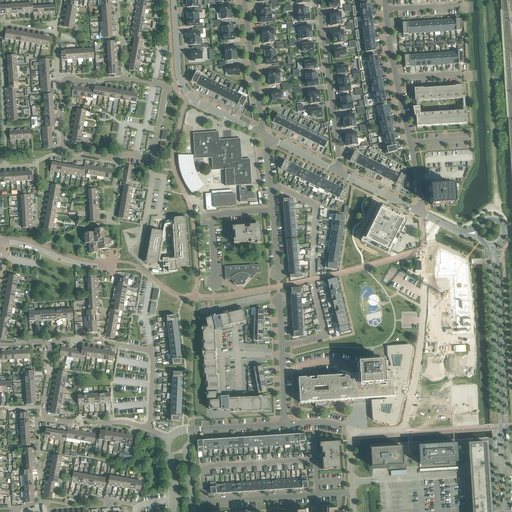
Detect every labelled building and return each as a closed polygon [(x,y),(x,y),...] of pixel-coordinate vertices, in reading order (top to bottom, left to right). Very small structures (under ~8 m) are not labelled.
[(194,10),(201,10),(200,4),(197,4),(197,0),(187,1),(186,1),(186,5),(186,8),(187,8),(194,7),(194,10)] [(221,13),(231,12),(231,6),(224,6),(223,3),(217,4),(218,7),(219,7),(220,13),(221,13)] [(187,20),(188,20),(199,20),(200,20),(199,13),(202,13),(202,10),(201,10),(194,10),(195,13),(187,14),(187,17),(187,20)] [(271,15),(260,16),(260,22),(267,22),(268,25),(275,24),(274,18),(271,18),(271,15)] [(196,29),(202,29),(202,23),(199,23),(199,20),(188,20),(187,20),(188,27),(195,26),(196,29)] [(407,24),(407,23),(402,23),(402,25),(400,25),(400,30),(402,30),(403,37),(408,37),(408,34),(407,34),(407,24)] [(222,34),(233,33),(233,32),(234,32),(233,29),(232,26),(221,27),(220,27),(221,27),(222,34)] [(262,37),(263,37),(273,36),(276,36),(275,26),(268,27),(268,30),(261,31),(262,37)] [(298,34),(300,34),(300,33),(311,32),(310,26),(301,27),(297,28),(298,34)] [(188,39),(189,39),(200,38),(200,34),(203,34),(202,29),(196,29),(196,32),(188,33),(188,39)] [(234,32),(233,33),(222,34),(223,37),(220,38),(220,43),(228,43),(227,40),(234,39),(234,32)] [(188,39),(188,40),(189,46),(197,45),(197,48),(204,48),(204,45),(202,45),(202,38),(200,38),(189,39),(188,39)] [(302,52),(309,51),(309,53),(314,52),(313,43),(304,44),(301,45),(302,52)] [(225,55),(236,53),(236,47),(228,48),(228,45),(222,46),(222,49),(224,49),(225,55)] [(365,46),(364,46),(365,52),(366,52),(366,54),(371,53),(370,52),(375,51),(375,45),(365,46)] [(334,50),(335,59),(340,58),(340,56),(346,55),(345,48),(334,50)] [(202,59),(202,52),(203,52),(203,49),(197,49),(197,52),(189,53),(190,59),(190,61),(195,61),(195,59),(202,59)] [(265,57),(265,58),(276,56),(275,50),(264,51),(265,54),(264,54),(265,57)] [(366,56),(368,63),(377,61),(376,55),(371,56),(371,55),(366,56)] [(276,56),(265,58),(266,64),(273,63),(273,66),(279,65),(279,62),(277,62),(276,56)] [(316,68),(315,59),(310,60),(310,61),(301,63),(302,70),(307,69),(316,68)] [(336,65),(337,74),(348,73),(347,66),(341,67),(341,65),(336,65)] [(239,70),(238,67),(228,68),(229,75),(235,74),(235,76),(240,75),(239,73),(240,73),(239,70)] [(369,76),(370,75),(380,73),(379,67),(368,69),(369,76)] [(268,79),(269,79),(279,78),(280,77),(279,71),(280,71),(280,68),(274,69),(274,72),(267,73),(268,79)] [(196,85),(201,73),(196,71),(191,82),(196,85)] [(201,73),(196,85),(196,84),(201,86),(205,78),(200,76),(201,73)] [(209,80),(205,78),(201,86),(205,89),(209,80)] [(279,78),(269,79),(269,80),(268,80),(269,83),(270,86),(280,84),(279,78)] [(210,91),(214,83),(209,80),(205,89),(210,91)] [(218,85),(214,83),(210,91),(214,93),(219,84),(218,85)] [(214,93),(219,96),(224,86),(219,84),(214,93)] [(72,95),(79,96),(80,87),(76,87),(77,85),(73,85),(73,86),(72,95)] [(79,96),(86,97),(87,88),(83,88),(83,87),(80,86),(80,87),(79,96)] [(224,86),(219,96),(224,98),(228,90),(223,87),(224,86)] [(419,108),(418,108),(418,101),(418,100),(418,99),(423,99),(423,100),(427,100),(426,99),(431,98),(431,100),(435,99),(435,98),(439,98),(439,99),(443,99),(443,98),(447,97),(448,99),(451,98),(451,97),(456,97),(456,98),(459,98),(459,97),(464,96),(464,98),(465,97),(464,86),(455,86),(455,87),(423,89),(423,88),(414,89),(415,100),(411,100),(411,99),(414,116),(416,116),(417,127),(466,124),(466,112),(419,115),(419,114),(419,108)] [(93,99),(93,95),(94,90),(90,89),(90,88),(87,87),(87,88),(86,97),(93,99)] [(224,98),(228,100),(232,92),(228,90),(224,98)] [(270,93),(271,96),(270,96),(271,99),(272,101),(276,100),(276,99),(284,98),(282,91),(270,93)] [(232,92),(228,100),(233,102),(237,94),(232,92)] [(241,96),(237,94),(233,102),(237,105),(242,96),(241,96)] [(242,96),(237,105),(242,108),(247,98),(242,96)] [(384,97),(374,99),(375,105),(386,103),(384,97)] [(375,107),(376,113),(387,111),(386,105),(375,107)] [(311,117),(317,116),(317,118),(322,117),(321,108),(310,110),(311,117)] [(376,113),(378,119),(389,116),(387,111),(376,113)] [(273,122),(278,125),(282,117),(277,114),(273,122)] [(379,125),(381,125),(381,124),(390,122),(389,116),(378,119),(379,125)] [(278,125),(283,127),(287,119),(282,117),(278,125)] [(283,127),(288,130),(292,122),(287,119),(283,127)] [(288,130),(293,132),(297,124),(292,122),(288,130)] [(293,132),(298,135),(302,127),(297,124),(293,132)] [(298,135),(303,137),(308,129),(302,127),(298,135)] [(303,137),(309,140),(313,132),(308,129),(303,137)] [(190,188),(192,190),(201,182),(199,180),(198,177),(197,175),(196,173),(195,170),(194,167),(193,164),(193,161),(203,160),(203,158),(211,158),(212,162),(212,166),(216,166),(216,170),(220,170),(221,170),(225,169),(226,186),(235,186),(238,185),(238,186),(239,186),(240,202),(247,202),(247,200),(254,199),(254,192),(246,192),(246,190),(241,190),(241,185),(243,185),(247,185),(251,185),(251,184),(251,176),(250,172),(250,168),(250,164),(250,163),(250,160),(250,159),(249,159),(241,160),(239,160),(239,156),(241,156),(241,152),(241,151),(240,148),(240,147),(240,139),(236,139),(235,139),(232,139),(231,139),(227,140),(223,140),(223,142),(219,142),(219,140),(219,136),(218,132),(210,132),(206,133),(205,133),(202,133),(201,133),(197,133),(193,134),(193,133),(193,134),(194,142),(193,142),(194,142),(194,146),(194,150),(194,151),(194,154),(194,155),(195,158),(195,159),(192,159),(192,156),(180,156),(180,158),(180,160),(180,162),(181,164),(181,167),(182,169),(182,172),(183,175),(184,176),(185,179),(186,181),(187,183),(188,185),(189,186),(190,188)] [(309,140),(314,143),(318,134),(313,132),(309,140)] [(314,143),(319,145),(323,137),(318,134),(314,143)] [(382,136),(383,142),(394,140),(393,134),(384,136),(382,136)] [(323,137),(319,145),(324,148),(328,140),(323,137)] [(383,142),(384,148),(396,146),(394,140),(383,142)] [(396,146),(384,148),(386,154),(392,153),(396,155),(397,153),(397,152),(396,146)] [(355,164),(355,163),(359,155),(359,154),(354,152),(354,153),(353,152),(351,155),(352,156),(350,161),(355,164)] [(355,163),(360,166),(364,157),(359,155),(355,163)] [(360,166),(365,168),(369,160),(364,157),(360,166)] [(280,169),(285,172),(290,163),(284,160),(280,169)] [(365,168),(370,171),(374,163),(369,160),(365,168)] [(290,174),(294,165),(290,163),(285,172),(290,174)] [(370,171),(375,173),(379,165),(374,163),(370,171)] [(83,174),(90,175),(91,166),(87,165),(88,164),(84,164),(84,165),(84,168),(83,174)] [(90,175),(97,176),(98,167),(94,167),(95,166),(91,165),(91,166),(90,175)] [(122,172),(123,172),(132,173),(133,166),(124,165),(124,169),(123,168),(122,172)] [(299,168),(294,165),(290,174),(295,176),(299,168)] [(375,173),(381,176),(385,168),(379,165),(375,173)] [(97,176),(104,177),(105,169),(101,168),(102,167),(98,166),(98,167),(97,176)] [(105,169),(104,177),(111,179),(112,170),(108,169),(108,168),(105,167),(105,169)] [(304,170),(299,168),(295,176),(300,179),(304,170)] [(381,176),(386,178),(390,170),(385,168),(381,176)] [(309,173),(304,170),(300,179),(299,181),(304,183),(305,181),(309,173)] [(386,178),(391,181),(395,173),(390,170),(386,178)] [(121,179),(122,179),(131,180),(132,173),(123,172),(122,175),(121,175),(121,179)] [(309,173),(305,181),(309,183),(314,175),(309,173)] [(391,181),(396,183),(400,175),(395,173),(391,181)] [(313,188),(319,177),(314,175),(309,183),(308,186),(313,188)] [(396,183),(396,184),(403,187),(403,182),(405,177),(400,175),(396,183)] [(324,180),(319,177),(313,188),(318,191),(319,188),(324,180)] [(121,186),(124,186),(130,187),(131,180),(122,179),(121,182),(120,182),(120,185),(121,186)] [(324,180),(319,188),(324,191),(328,182),(324,180)] [(328,195),(329,193),(333,185),(328,182),(324,191),(323,193),(328,195)] [(333,185),(329,193),(334,196),(338,187),(333,185)] [(454,185),(431,187),(432,205),(456,204),(454,185)] [(334,196),(338,198),(343,189),(338,187),(334,196)] [(343,189),(338,198),(337,200),(342,203),(344,200),(348,192),(343,189)] [(231,194),(231,190),(212,192),(212,194),(205,194),(206,199),(207,199),(207,204),(206,204),(206,211),(216,210),(216,208),(236,207),(235,194),(231,194)] [(362,239),(362,240),(367,243),(390,255),(408,218),(380,204),(362,239)] [(179,267),(190,266),(187,217),(176,218),(175,218),(174,218),(174,219),(174,220),(173,220),(176,260),(168,260),(168,259),(164,259),(163,259),(163,260),(163,261),(163,267),(164,267),(164,273),(169,273),(169,272),(175,272),(175,271),(176,271),(176,270),(177,270),(177,269),(176,266),(177,266),(177,267),(178,267),(179,267)] [(260,225),(259,223),(255,223),(255,225),(249,225),(249,226),(245,227),(244,226),(232,227),(232,231),(234,231),(235,239),(233,239),(233,244),(246,243),(246,241),(250,240),(251,242),(257,242),(257,244),(261,243),(261,241),(260,229),(262,229),(261,224),(260,225)] [(93,233),(85,233),(85,238),(86,238),(86,240),(85,240),(85,244),(89,243),(89,246),(90,246),(90,249),(89,249),(90,253),(98,253),(98,248),(100,248),(100,249),(109,249),(108,244),(107,244),(107,242),(108,242),(108,239),(104,239),(104,236),(103,236),(103,234),(104,233),(104,229),(95,229),(96,234),(93,234),(93,233)] [(150,229),(145,254),(144,262),(155,264),(156,264),(157,263),(158,262),(163,234),(163,233),(162,233),(162,232),(161,232),(161,231),(150,229)] [(438,272),(436,272),(436,276),(437,276),(440,333),(470,331),(469,327),(469,326),(470,326),(470,325),(470,324),(470,318),(469,318),(468,313),(469,313),(468,312),(468,309),(468,308),(469,308),(469,301),(467,301),(467,296),(468,296),(467,281),(466,281),(465,264),(453,258),(454,257),(441,251),(439,252),(439,253),(440,264),(438,264),(438,272)] [(261,273),(260,265),(224,267),(225,277),(227,277),(230,279),(234,283),(233,283),(233,284),(236,286),(243,286),(246,283),(245,283),(245,282),(250,276),(252,278),(257,273),(261,273)] [(337,278),(324,281),(326,287),(338,284),(338,283),(337,281),(337,278)] [(338,284),(326,287),(327,287),(328,292),(339,289),(339,288),(339,286),(338,284)] [(339,289),(328,292),(329,297),(341,294),(340,291),(339,289)] [(341,294),(329,297),(331,297),(332,301),(329,302),(330,302),(342,299),(341,297),(341,294)] [(342,299),(330,302),(331,308),(343,304),(343,302),(342,299)] [(343,304),(331,308),(332,307),(333,313),(345,310),(345,309),(344,307),(343,304)] [(254,310),(254,315),(263,316),(263,310),(257,310),(257,307),(255,307),(255,310),(254,310)] [(246,321),(243,308),(227,312),(227,314),(218,316),(218,315),(214,316),(212,317),(205,319),(207,326),(201,326),(202,357),(203,357),(204,365),(202,365),(203,369),(204,369),(204,373),(203,373),(203,377),(204,377),(205,389),(206,389),(206,393),(205,393),(205,397),(207,397),(207,402),(208,402),(208,410),(220,409),(220,412),(225,411),(227,411),(228,412),(270,411),(268,399),(268,397),(266,397),(266,396),(262,396),(264,396),(264,397),(243,398),(243,397),(244,397),(244,396),(224,397),(224,399),(220,399),(219,373),(217,373),(216,330),(217,329),(217,331),(220,330),(219,330),(223,329),(223,331),(231,329),(232,329),(232,328),(232,327),(232,326),(237,325),(237,326),(241,325),(240,325),(239,324),(246,323),(246,321)] [(108,316),(109,316),(118,318),(119,311),(114,310),(110,309),(110,313),(109,313),(108,316)] [(345,310),(333,313),(335,318),(346,315),(346,314),(345,312),(345,310)] [(346,315),(335,318),(336,323),(347,320),(347,317),(346,315)] [(107,323),(108,323),(117,325),(118,318),(109,316),(108,320),(107,320),(107,323)] [(347,320),(336,323),(337,328),(349,325),(348,325),(348,323),(347,320)] [(106,330),(107,330),(116,332),(117,325),(108,323),(107,327),(106,327),(106,330)] [(349,325),(337,328),(339,328),(340,335),(344,334),(344,333),(349,332),(350,331),(349,328),(349,325)] [(116,332),(107,330),(106,334),(105,334),(104,337),(105,337),(114,339),(116,332)] [(263,336),(253,336),(253,341),(254,341),(254,344),(256,344),(256,341),(262,341),(263,336)] [(359,374),(298,378),(300,403),(315,402),(315,406),(315,407),(316,407),(317,408),(318,408),(319,408),(327,406),(328,405),(329,404),(329,403),(329,401),(355,399),(368,399),(386,397),(386,399),(371,400),(372,418),(372,419),(373,420),(374,421),(375,421),(388,425),(390,425),(391,425),(392,425),(394,425),(395,424),(396,423),(397,422),(397,421),(398,420),(398,419),(404,396),(405,396),(406,395),(407,394),(408,393),(408,392),(408,391),(409,390),(409,389),(408,388),(408,387),(408,386),(407,386),(406,385),(407,382),(413,351),(413,350),(413,349),(412,348),(411,347),(410,346),(409,345),(408,345),(407,345),(386,346),(387,356),(358,358),(359,370),(359,374)] [(59,356),(66,357),(68,348),(64,347),(64,346),(61,346),(61,347),(59,356)] [(66,357),(73,358),(75,349),(71,349),(71,347),(68,347),(68,348),(66,357)] [(80,359),(81,356),(82,350),(78,350),(78,349),(75,348),(75,349),(73,358),(80,359)] [(66,438),(73,439),(75,430),(71,430),(71,429),(68,428),(67,433),(66,438)] [(73,439),(80,441),(82,432),(78,431),(78,430),(75,429),(75,430),(73,439)] [(80,441),(87,442),(88,433),(85,432),(85,431),(82,431),(82,432),(80,441)] [(89,432),(88,433),(87,442),(94,443),(96,434),(92,433),(92,432),(89,432)] [(328,470),(327,468),(335,468),(336,470),(340,469),(340,468),(339,457),(338,457),(338,454),(338,453),(339,452),(339,446),(340,446),(340,442),(338,442),(338,440),(334,440),(334,442),(320,443),(320,447),(322,447),(322,453),(324,453),(324,458),(322,458),(323,470),(328,470)] [(489,511),(488,498),(490,498),(489,485),(488,486),(486,465),(485,444),(479,444),(479,442),(471,442),(471,450),(472,450),(473,466),(474,477),(475,511),(489,511)] [(418,446),(419,464),(458,462),(456,444),(454,444),(418,446)] [(377,448),(375,448),(370,449),(371,467),(403,465),(402,449),(402,447),(377,448)]
